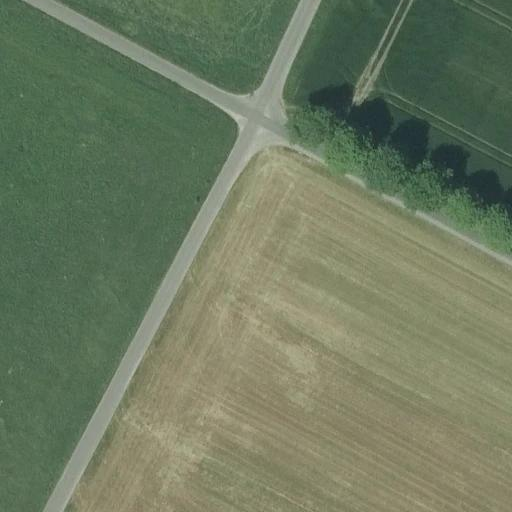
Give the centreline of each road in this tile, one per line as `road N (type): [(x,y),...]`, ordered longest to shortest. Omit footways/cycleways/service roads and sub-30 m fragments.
road 1 (unclassified): [(248,111),(49,511)]
road 2 (unclassified): [(248,111),(511,252)]
road 3 (unclassified): [(248,111),(42,0)]
road 4 (unclassified): [(301,0),(248,111)]
